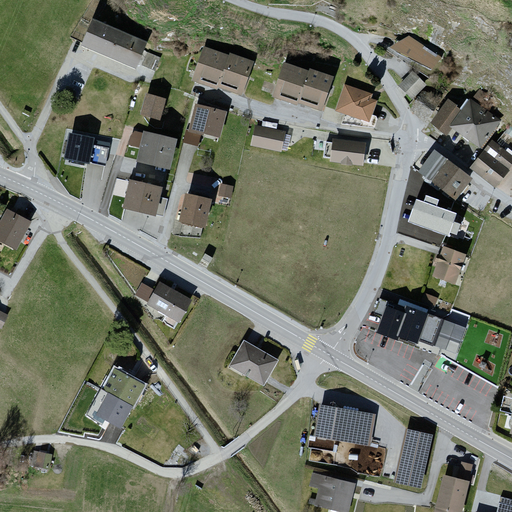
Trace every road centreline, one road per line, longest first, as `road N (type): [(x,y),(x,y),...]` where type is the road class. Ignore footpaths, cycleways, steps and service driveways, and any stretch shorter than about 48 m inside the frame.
road 1 (unclassified): [(45,195),(330,356)]
road 2 (residential): [(45,195),(51,222),(225,455)]
road 3 (residential): [(412,140),(391,81),(368,53),(312,19),(234,0)]
road 4 (residential): [(330,356),(381,262),(412,140)]
road 5 (unclassified): [(330,356),(511,461)]
road 6 (residential): [(50,437),(112,445),(165,469),(225,455)]
road 7 (residential): [(225,455),(330,356)]
